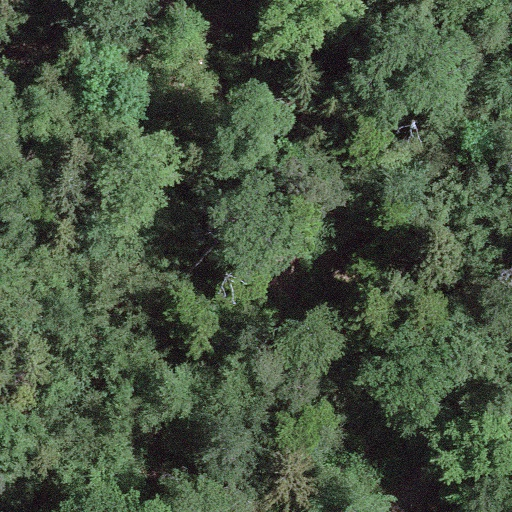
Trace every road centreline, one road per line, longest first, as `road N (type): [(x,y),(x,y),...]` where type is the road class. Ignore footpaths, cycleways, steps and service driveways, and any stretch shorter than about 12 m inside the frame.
road 1 (track): [(0,75),(172,0)]
road 2 (track): [(511,394),(395,511)]
